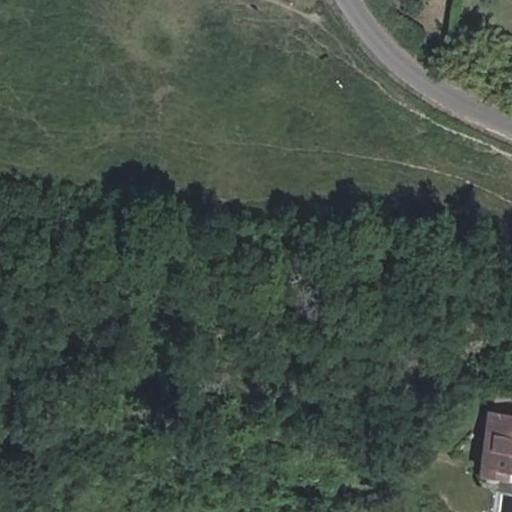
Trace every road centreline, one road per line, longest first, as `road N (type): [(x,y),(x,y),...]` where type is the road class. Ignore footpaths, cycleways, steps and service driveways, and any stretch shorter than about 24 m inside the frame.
road 1 (unclassified): [(511,360),(89,420),(0,458)]
road 2 (unclassified): [(511,125),(443,97),(375,39),(352,0)]
